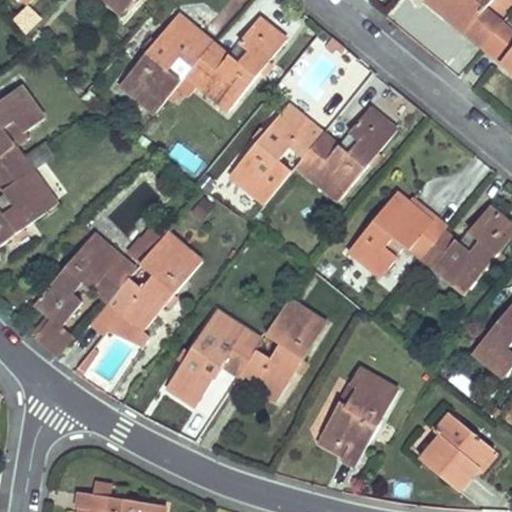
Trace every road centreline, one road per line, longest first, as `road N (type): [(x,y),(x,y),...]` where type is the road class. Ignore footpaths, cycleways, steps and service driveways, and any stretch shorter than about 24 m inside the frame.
road 1 (residential): [(60,393),(117,431),(202,470),(333,511)]
road 2 (residential): [(320,0),(511,155)]
road 3 (residential): [(60,393),(29,468),(23,511)]
